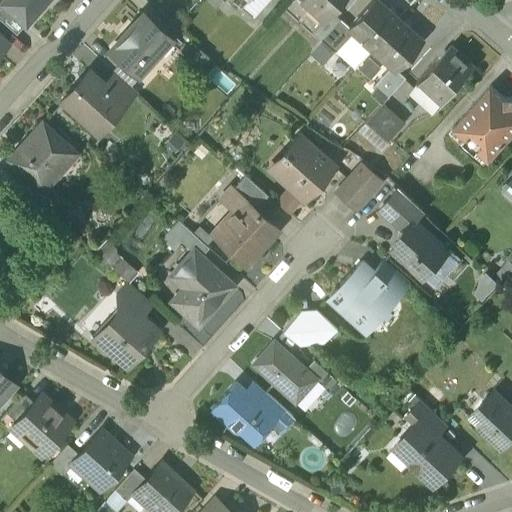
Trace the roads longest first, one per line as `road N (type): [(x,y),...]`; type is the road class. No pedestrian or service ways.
road 1 (residential): [(157,421),(325,232)]
road 2 (residential): [(157,421),(0,329)]
road 3 (residential): [(302,511),(157,421)]
road 4 (residential): [(0,108),(92,0)]
